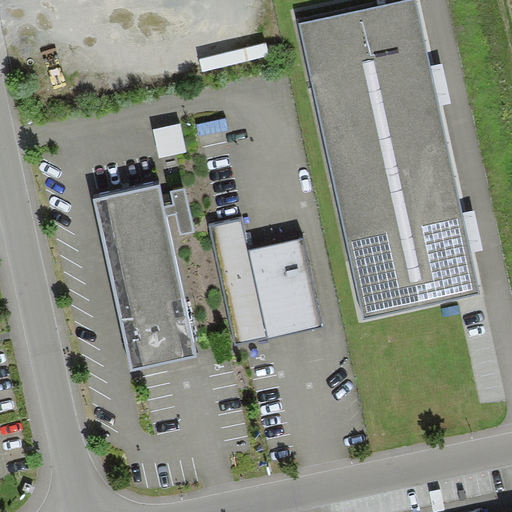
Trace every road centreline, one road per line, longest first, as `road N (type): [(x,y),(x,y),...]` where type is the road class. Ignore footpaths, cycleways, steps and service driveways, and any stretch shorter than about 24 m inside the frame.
road 1 (unclassified): [(0,138),(81,511)]
road 2 (residential): [(511,448),(209,511)]
